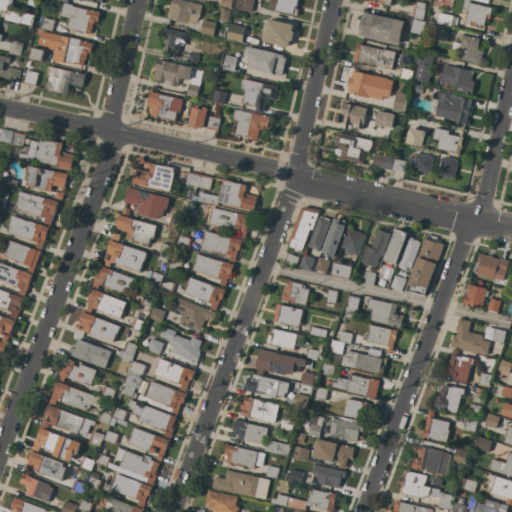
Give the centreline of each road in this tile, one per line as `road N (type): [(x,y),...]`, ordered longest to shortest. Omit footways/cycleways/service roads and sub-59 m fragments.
road 1 (residential): [(333,0),(289,193),(170,511)]
road 2 (residential): [(511,224),(0,106)]
road 3 (residential): [(137,0),(109,150),(0,447)]
road 4 (residential): [(511,71),(482,196),(360,511)]
